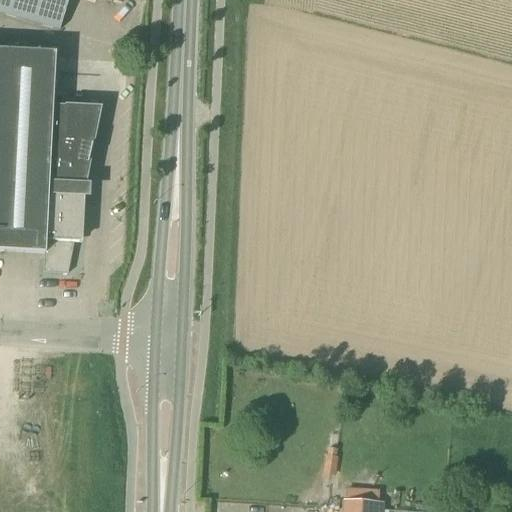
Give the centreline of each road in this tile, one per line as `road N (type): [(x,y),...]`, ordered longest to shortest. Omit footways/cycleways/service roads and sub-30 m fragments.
road 1 (primary): [(167,346),(185,0)]
road 2 (unclassified): [(167,346),(0,337)]
road 3 (primary): [(160,511),(167,346)]
